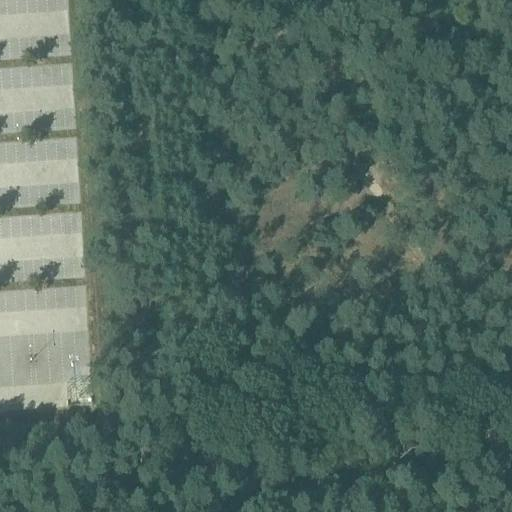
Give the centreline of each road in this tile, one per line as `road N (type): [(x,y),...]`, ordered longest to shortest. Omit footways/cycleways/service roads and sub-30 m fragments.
road 1 (track): [(234,321),(299,346),(511,336)]
road 2 (track): [(373,342),(427,511)]
